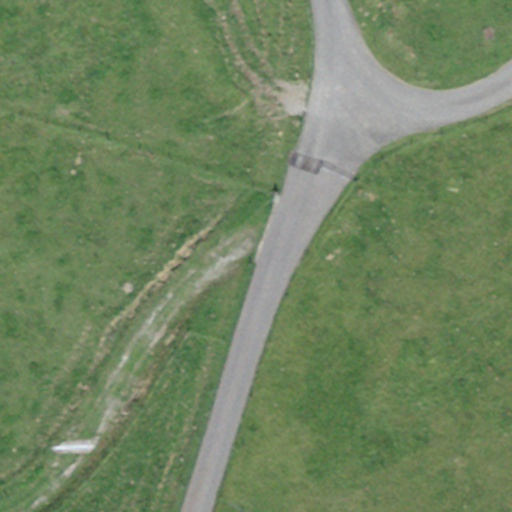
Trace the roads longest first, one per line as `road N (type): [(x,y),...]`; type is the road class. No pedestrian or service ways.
road 1 (track): [(201,511),(344,109),(340,27),(330,0)]
road 2 (track): [(299,220),(190,278),(79,471),(16,511)]
road 3 (track): [(344,109),(511,85)]
